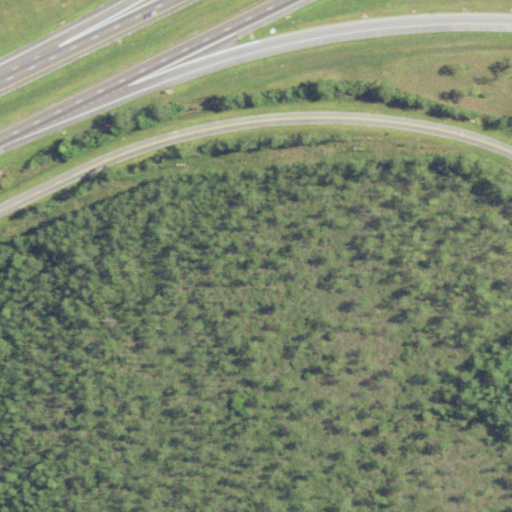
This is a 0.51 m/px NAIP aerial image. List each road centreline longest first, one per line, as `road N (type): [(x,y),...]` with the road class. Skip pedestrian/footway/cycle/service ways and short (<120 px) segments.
road 1 (residential): [(0,211),(112,160),(231,126),(361,120),(447,132),(511,154)]
road 2 (motorway): [(65,109),(311,36),(511,21)]
road 3 (motorway): [(0,140),(290,0)]
road 4 (motorway): [(175,0),(0,84)]
road 5 (motorway): [(136,0),(0,76)]
